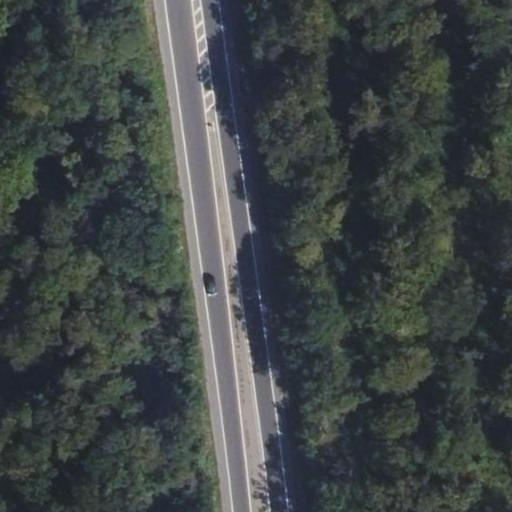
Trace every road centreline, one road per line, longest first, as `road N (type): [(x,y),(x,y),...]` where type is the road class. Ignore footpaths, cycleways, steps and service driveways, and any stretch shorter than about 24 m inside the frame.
road 1 (primary): [(279,511),(210,0)]
road 2 (primary): [(180,0),(243,511)]
